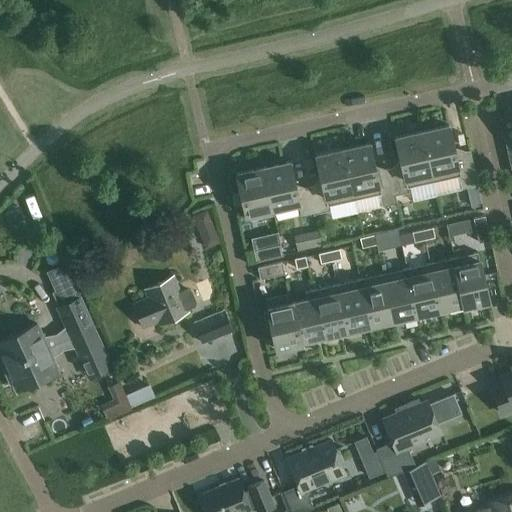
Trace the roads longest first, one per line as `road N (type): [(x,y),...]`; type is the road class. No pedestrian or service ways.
road 1 (residential): [(511,81),(208,153),(282,431)]
road 2 (residential): [(282,431),(511,333)]
road 3 (residential): [(0,185),(67,121),(112,94),(187,70)]
road 4 (residential): [(96,511),(282,431)]
